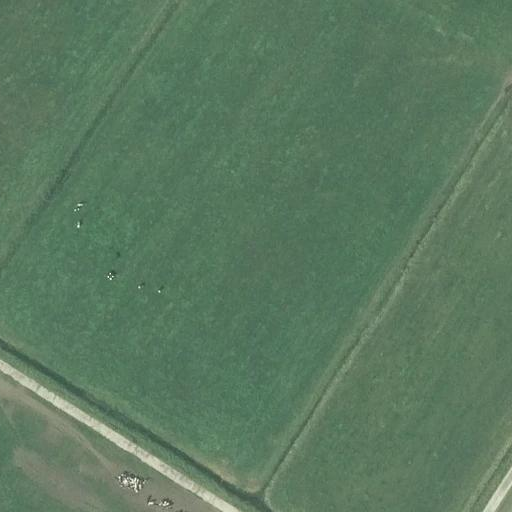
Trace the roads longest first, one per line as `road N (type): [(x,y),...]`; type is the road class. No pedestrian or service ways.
road 1 (track): [(236,511),(0,364)]
road 2 (track): [(405,0),(511,70)]
